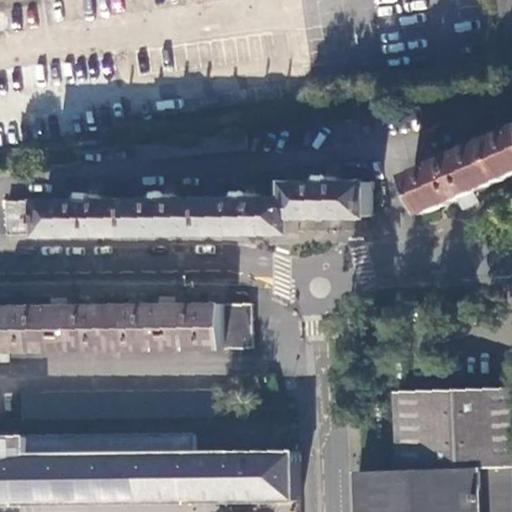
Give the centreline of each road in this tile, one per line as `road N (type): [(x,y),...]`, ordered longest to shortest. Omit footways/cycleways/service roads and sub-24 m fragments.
road 1 (unknown): [(0,193),(374,157),(400,185),(403,257)]
road 2 (residential): [(322,286),(245,266),(0,265)]
road 3 (residential): [(511,257),(369,257),(322,286)]
road 4 (residential): [(328,511),(324,363)]
